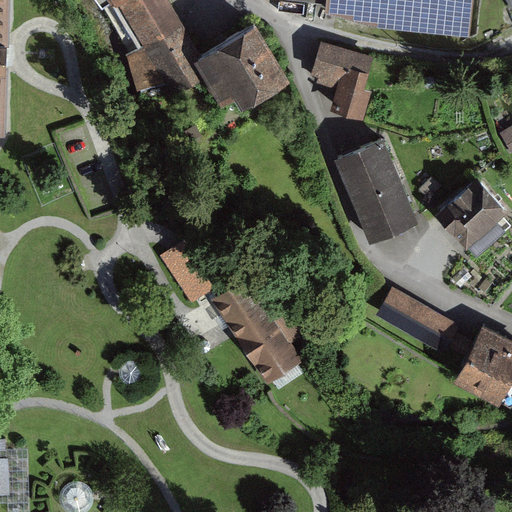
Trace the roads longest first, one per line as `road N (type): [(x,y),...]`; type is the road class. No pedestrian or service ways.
road 1 (residential): [(511,325),(393,267),(367,246),(285,20)]
road 2 (residential): [(285,20),(451,58),(511,38)]
